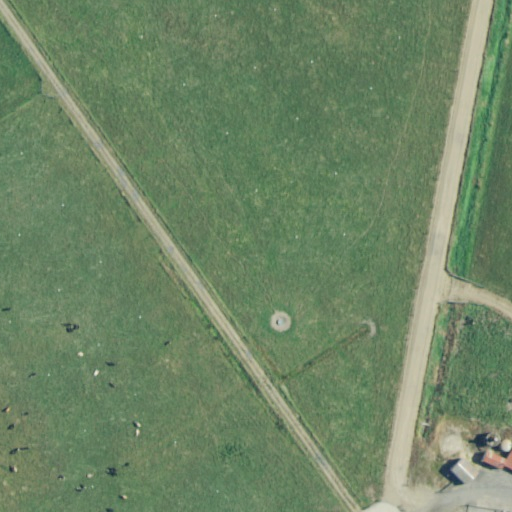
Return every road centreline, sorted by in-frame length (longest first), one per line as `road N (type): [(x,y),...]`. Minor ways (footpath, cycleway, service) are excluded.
road 1 (track): [(358,511),(4,16)]
road 2 (track): [(403,511),(496,0)]
